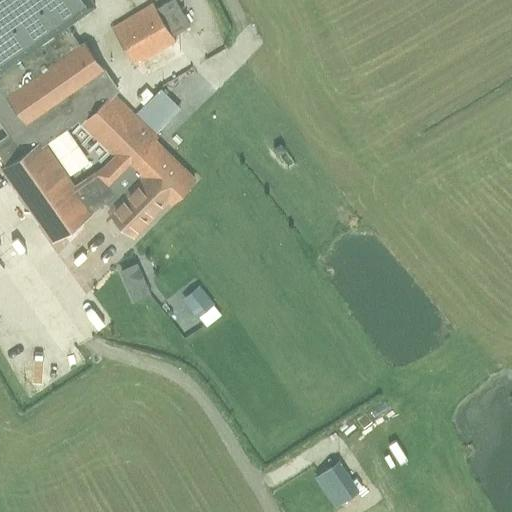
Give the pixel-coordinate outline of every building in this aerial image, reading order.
[(0,0),(0,108),(16,131),(11,135),(18,145),(25,155),(39,146),(120,89),(87,42),(82,46),(68,26),(97,6),(92,0),(0,0)] [(115,28),(137,66),(177,43),(156,5),(115,28)] [(72,192),(88,215),(117,194),(112,188),(134,166),(152,184),(149,187),(144,181),(113,213),(138,237),(157,217),(156,216),(169,203),(170,204),(171,202),(174,205),(198,180),(157,141),(161,137),(126,103),(116,93),(85,125),(119,158),(101,176),(97,175),(72,192)] [(39,146),(25,155),(1,172),(50,242),(88,215),(72,192),(39,146)] [(135,262),(117,269),(131,302),(149,294),(135,262)] [(199,288),(185,300),(207,328),(222,315),(199,288)]
